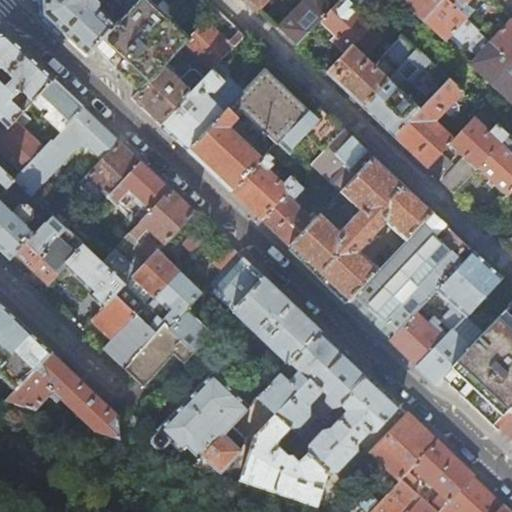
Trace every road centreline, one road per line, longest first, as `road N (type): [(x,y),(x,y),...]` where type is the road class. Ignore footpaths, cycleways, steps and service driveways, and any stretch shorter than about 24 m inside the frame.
road 1 (residential): [(4,0),(511,483)]
road 2 (residential): [(511,268),(225,0)]
road 3 (residential): [(117,387),(0,274)]
